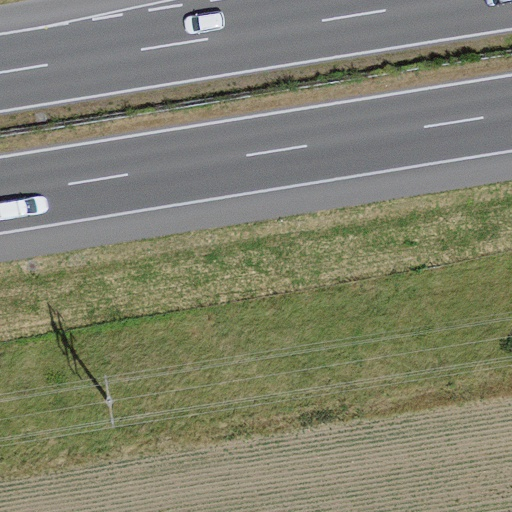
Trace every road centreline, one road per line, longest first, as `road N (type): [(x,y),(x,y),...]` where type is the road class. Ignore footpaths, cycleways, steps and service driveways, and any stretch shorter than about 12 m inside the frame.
road 1 (motorway): [(0,195),(511,113)]
road 2 (motorway): [(455,0),(0,73)]
